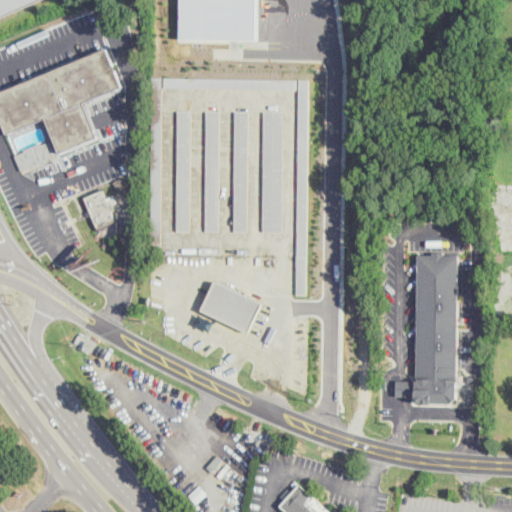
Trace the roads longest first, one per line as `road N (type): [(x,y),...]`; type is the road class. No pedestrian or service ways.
road 1 (tertiary): [(18,276),(144,351),(318,432),(391,453),(511,464)]
road 2 (primary): [(152,511),(0,313)]
road 3 (primary): [(0,374),(104,511)]
road 4 (primary): [(64,406),(36,343),(52,295)]
